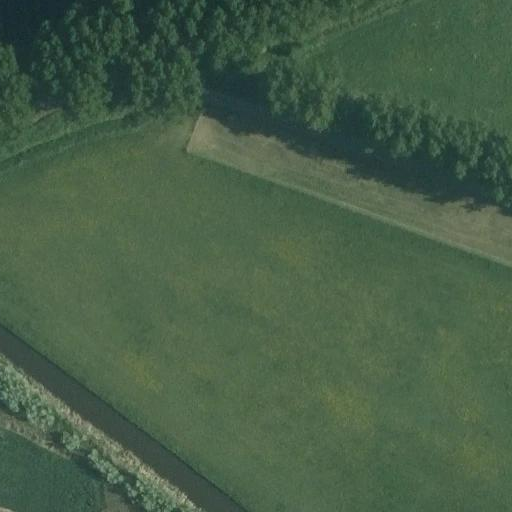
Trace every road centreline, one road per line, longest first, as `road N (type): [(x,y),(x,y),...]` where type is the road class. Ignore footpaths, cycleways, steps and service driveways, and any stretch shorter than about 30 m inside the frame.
road 1 (unclassified): [(511,189),(145,67),(0,112)]
road 2 (track): [(145,67),(296,0)]
